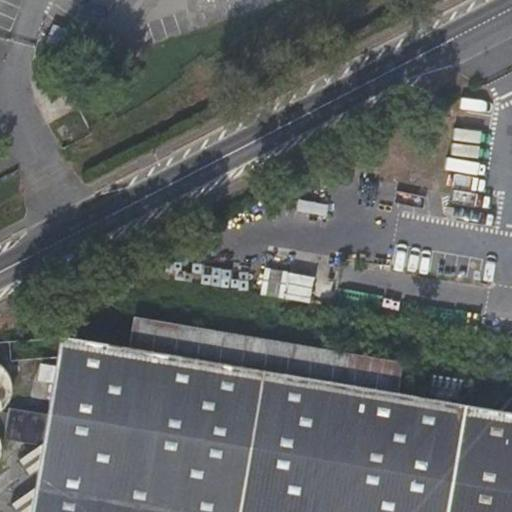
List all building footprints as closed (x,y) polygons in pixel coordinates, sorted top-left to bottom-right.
[(43,34),(61,42),(67,31),(48,23),(43,34)] [(269,270),(266,294),(309,299),(312,275),(269,270)] [(128,344),(397,389),(399,376),(401,366),(219,339),(130,331),(128,344)] [(511,511),(511,408),(397,389),(128,344),(60,332),(29,511),(511,511)] [(41,411),(9,406),(4,437),(35,443),(41,411)]
